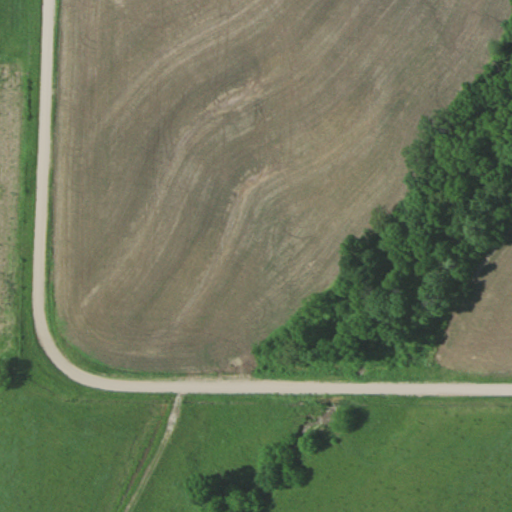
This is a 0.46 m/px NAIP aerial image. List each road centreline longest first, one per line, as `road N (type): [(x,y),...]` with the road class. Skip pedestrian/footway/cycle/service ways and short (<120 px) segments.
road 1 (residential): [(182,398),(115,365),(65,315),(69,0)]
road 2 (residential): [(511,410),(182,398)]
